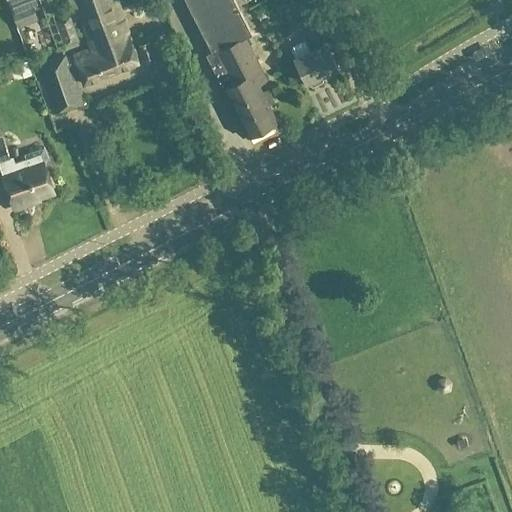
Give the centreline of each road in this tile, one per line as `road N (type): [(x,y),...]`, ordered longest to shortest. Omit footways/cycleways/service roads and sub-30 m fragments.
road 1 (secondary): [(0,328),(511,69)]
road 2 (track): [(332,0),(393,128)]
